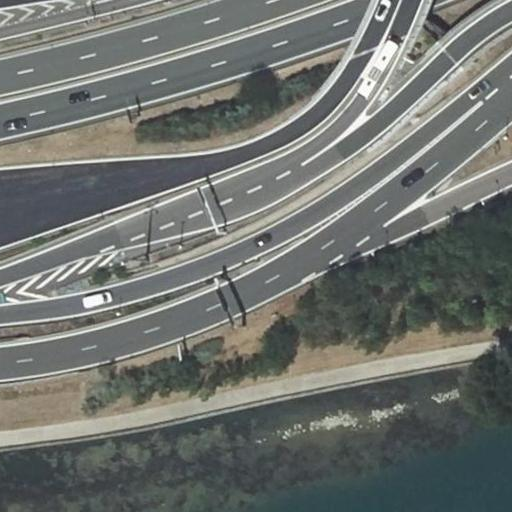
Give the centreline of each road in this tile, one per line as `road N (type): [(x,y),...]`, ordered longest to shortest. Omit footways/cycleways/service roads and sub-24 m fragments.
road 1 (trunk): [(0,314),(98,298),(234,251),(307,218),(511,86)]
road 2 (secondary): [(91,243),(227,211),(275,191),(353,146),(461,46),(511,14)]
road 3 (trunk): [(0,122),(136,87),(395,0)]
road 4 (trunk): [(91,243),(270,171),(327,137),(362,92),(378,49)]
road 5 (primary): [(0,364),(137,337),(318,254)]
road 6 (trunk): [(257,0),(0,76)]
road 7 (trunk): [(318,254),(511,93)]
road 8 (trunk): [(205,166),(293,132),(343,93),(378,49)]
road 9 (secondary): [(318,254),(511,176)]
road 10 (trunk): [(0,191),(205,166)]
road 11 (trunk): [(0,182),(205,166)]
road 12 (trunk): [(126,0),(0,27)]
road 13 (trunk): [(87,209),(205,166)]
